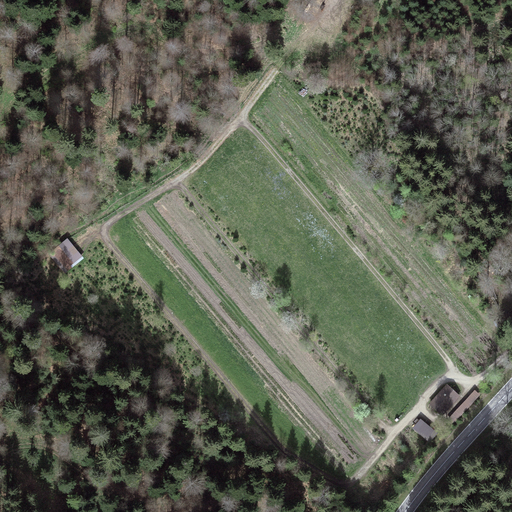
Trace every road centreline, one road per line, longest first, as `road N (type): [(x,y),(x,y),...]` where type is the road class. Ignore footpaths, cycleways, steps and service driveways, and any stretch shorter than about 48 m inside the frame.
road 1 (track): [(315,0),(248,125),(156,200),(66,233),(0,237)]
road 2 (tertiary): [(511,388),(406,511)]
